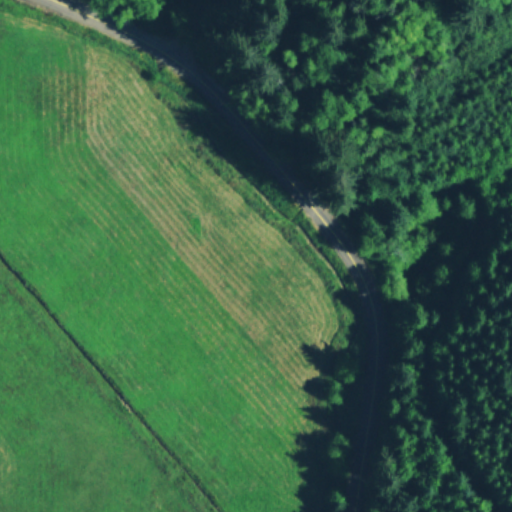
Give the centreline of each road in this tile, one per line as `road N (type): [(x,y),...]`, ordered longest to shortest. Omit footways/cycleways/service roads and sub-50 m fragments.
road 1 (tertiary): [(352,511),(377,353),(363,277),(284,159),(176,56),(60,0)]
road 2 (track): [(331,223),(428,316),(495,467),(498,511)]
